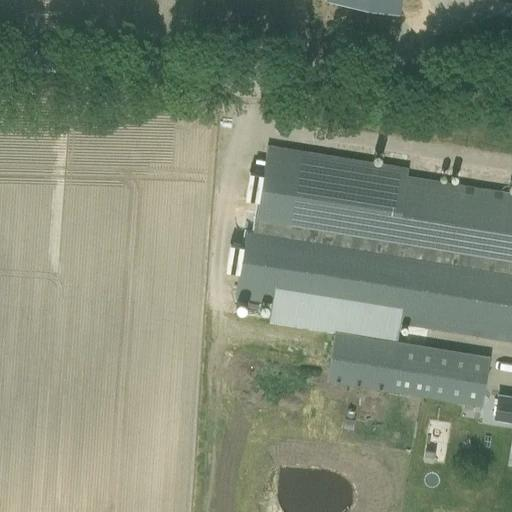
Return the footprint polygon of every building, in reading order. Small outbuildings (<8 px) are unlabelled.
[(326,0),(398,13),(400,0),(326,0)] [(229,244),(225,270),(239,272),(235,296),(266,301),(263,320),(329,331),(332,312),(336,312),(356,316),(511,341),(511,193),(423,179),(406,176),(407,169),(267,146),(264,166),(262,174),(249,171),(245,198),(258,200),(253,231),(246,230),(243,246),(229,244)] [(327,380),(482,405),(490,358),(334,332),(327,380)] [(511,397),(498,395),(494,419),(511,421),(511,397)] [(365,396),(362,414),(370,415),(373,397),(365,396)]
